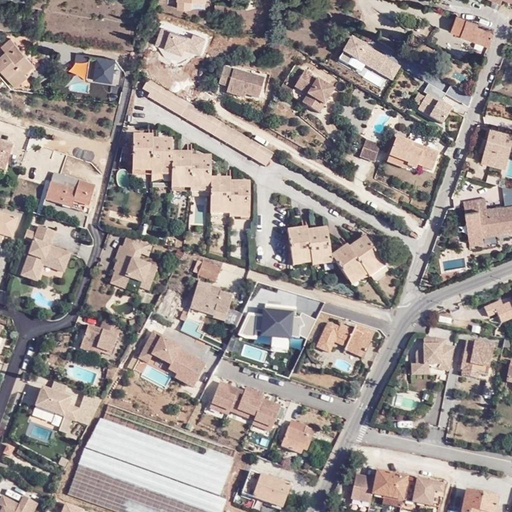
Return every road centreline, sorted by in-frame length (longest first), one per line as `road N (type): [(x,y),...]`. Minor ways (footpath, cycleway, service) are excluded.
road 1 (residential): [(426,249),(500,36),(500,17),(460,0)]
road 2 (residential): [(32,321),(51,325),(78,316),(103,239),(95,218),(122,123)]
road 3 (residential): [(426,249),(281,168),(266,181)]
road 4 (residential): [(355,425),(511,465)]
road 5 (residential): [(363,410),(237,370)]
road 6 (residential): [(266,181),(160,114)]
